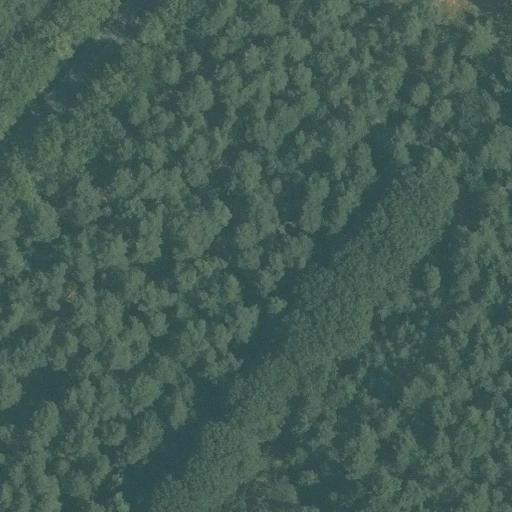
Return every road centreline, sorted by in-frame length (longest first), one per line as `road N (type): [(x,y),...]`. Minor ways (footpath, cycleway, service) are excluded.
road 1 (unknown): [(511,55),(149,511)]
road 2 (track): [(339,0),(220,112),(82,324),(0,409)]
road 3 (secondary): [(0,167),(152,0)]
